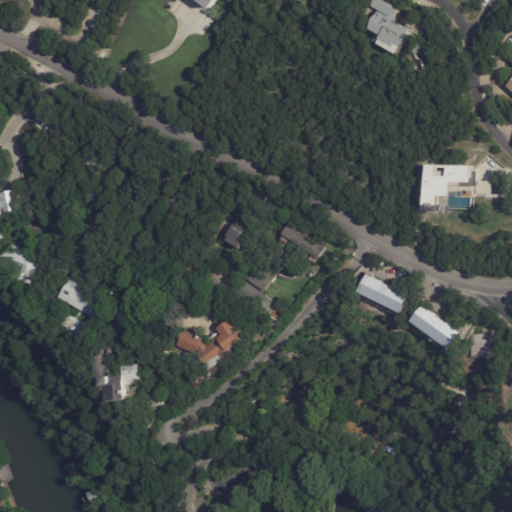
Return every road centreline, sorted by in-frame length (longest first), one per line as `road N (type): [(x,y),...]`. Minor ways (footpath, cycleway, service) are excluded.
road 1 (tertiary): [(0,34),(436,274),(511,286)]
road 2 (residential): [(369,237),(285,339),(178,430)]
road 3 (residential): [(511,154),(498,137),(471,27),(450,0)]
road 4 (residential): [(17,44),(36,19),(80,40),(104,0)]
road 5 (residential): [(106,93),(126,71),(170,50),(194,16)]
